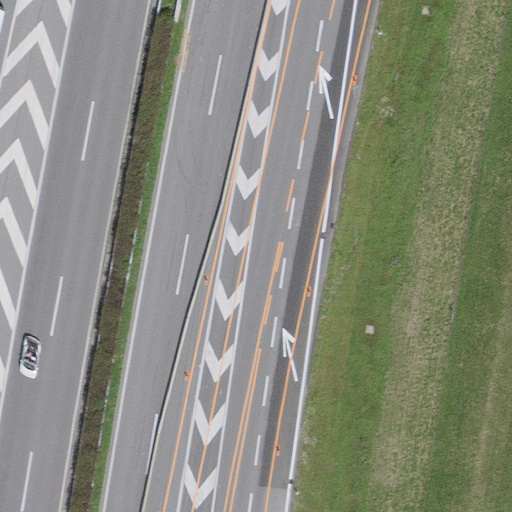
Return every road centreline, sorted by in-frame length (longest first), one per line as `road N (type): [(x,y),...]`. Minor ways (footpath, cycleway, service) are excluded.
road 1 (motorway): [(139,511),(231,0)]
road 2 (motorway): [(109,0),(20,511)]
road 3 (motorway): [(244,511),(312,0)]
